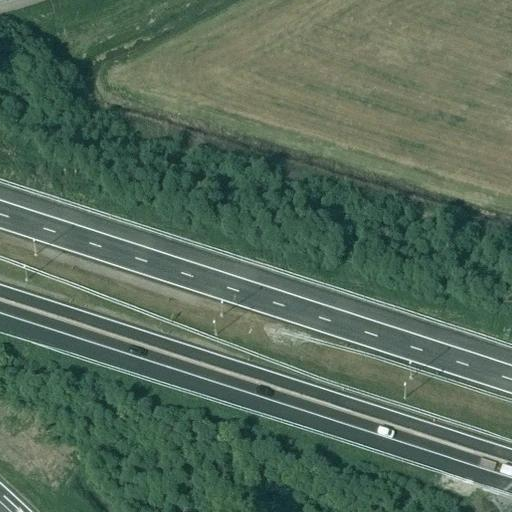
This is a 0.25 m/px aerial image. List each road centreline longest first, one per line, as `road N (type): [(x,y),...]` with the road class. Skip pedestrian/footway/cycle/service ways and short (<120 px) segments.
road 1 (motorway): [(511,379),(0,214)]
road 2 (motorway): [(0,300),(511,464)]
